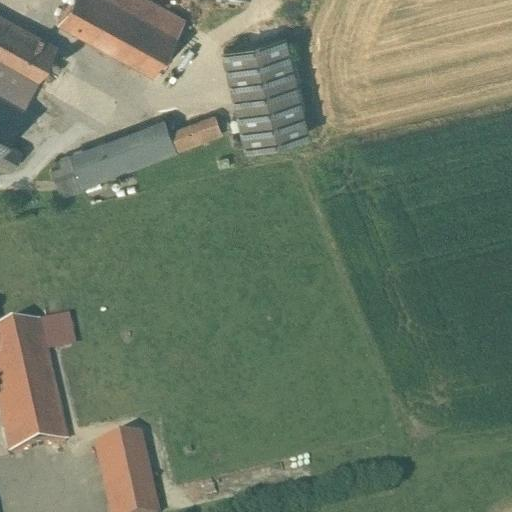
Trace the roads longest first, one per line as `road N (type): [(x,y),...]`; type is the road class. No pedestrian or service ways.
road 1 (track): [(210,511),(424,461)]
road 2 (track): [(273,0),(178,78)]
